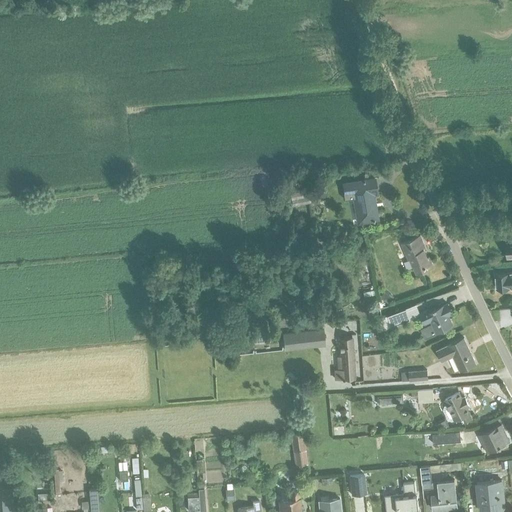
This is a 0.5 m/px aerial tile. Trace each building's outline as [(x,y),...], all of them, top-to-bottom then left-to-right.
[(375,177),(342,183),(345,198),(353,197),(357,222),(378,218),(373,193),(377,192),(375,177)] [(324,186),(315,187),(317,197),(325,196),(324,186)] [(307,189),(290,192),(292,205),(310,202),(307,189)] [(420,234),(401,242),(408,259),(410,258),(416,273),(429,268),(427,265),(433,263),(420,234)] [(368,265),(362,266),(366,282),(362,283),(366,295),(375,292),(368,265)] [(511,270),(495,272),(496,288),(511,287),(511,270)] [(387,289),(381,295),(388,302),(394,295),(387,289)] [(421,314),(419,315),(420,319),(422,318),(425,323),(431,320),(432,323),(421,328),(425,337),(455,324),(450,314),(453,313),(448,301),(433,308),(433,307),(420,312),(421,314)] [(388,314),(392,326),(419,315),(421,314),(420,312),(417,303),(388,314)] [(392,326),(388,314),(382,316),(383,319),(379,320),(382,329),(392,326)] [(323,328),(282,332),(284,349),(325,345),(323,328)] [(337,368),(334,368),(335,379),(356,377),(353,336),(339,336),(340,355),(337,355),(337,368)] [(465,336),(436,349),(442,361),(453,356),(460,371),(477,362),(465,336)] [(428,368),(402,371),(402,380),(429,378),(428,368)] [(433,387),(418,388),(419,400),(434,400),(433,387)] [(445,405),(443,409),(448,419),(453,420),(455,419),(455,420),(461,417),(464,422),(474,418),(468,406),(470,405),(465,395),(463,396),(460,390),(444,398),(447,403),(445,405)] [(346,392),(331,392),(331,409),(344,409),(344,401),(348,401),(348,396),(346,396),(346,392)] [(446,417),(436,422),(439,427),(450,425),(446,417)] [(502,422),(479,434),(485,447),(487,446),(489,450),(511,440),(502,422)] [(303,430),(290,432),(295,464),(308,462),(303,430)] [(461,432),(433,434),(433,445),(462,443),(461,432)] [(215,440),(205,441),(206,450),(216,449),(215,440)] [(129,455),(118,456),(120,479),(128,479),(126,460),(130,459),(129,455)] [(510,466),(509,459),(501,460),(502,467),(510,466)] [(459,507),(458,505),(455,477),(433,481),(431,471),(462,468),(461,461),(421,465),(423,488),(436,486),(437,492),(432,493),(434,510),(450,508),(459,507)] [(58,468),(54,468),(56,495),(60,495),(59,481),(64,481),(64,473),(63,473),(62,469),(59,469),(58,468)] [(364,472),(349,474),(351,494),(366,492),(364,472)] [(504,477),(476,480),(478,505),(480,505),(480,511),(507,510),(504,477)] [(388,511),(419,511),(419,507),(420,507),(418,492),(417,492),(416,480),(404,481),(405,492),(393,493),(394,500),(387,501),(388,511)] [(227,488),(226,488),(226,499),(234,499),(234,488),(233,488),(232,482),(226,482),(227,488)] [(14,511),(13,485),(1,486),(2,511),(14,511)] [(99,511),(98,487),(89,488),(91,511),(99,511)] [(279,509),(278,509),(277,511),(299,511),(300,510),(302,510),(299,491),(298,492),(297,489),(294,488),(290,489),(290,492),(288,492),(288,498),(278,499),(279,509)] [(200,511),(199,491),(187,491),(188,509),(194,509),(194,511),(200,511)] [(149,492),(142,492),(144,509),(151,508),(149,492)] [(394,500),(393,493),(385,494),(387,511),(388,511),(387,501),(394,500)] [(321,499),(318,499),(319,509),(320,509),(320,511),(342,511),(341,496),(328,498),(328,495),(321,495),(321,499)] [(237,511),(261,511),(260,499),(252,499),(253,504),(237,506),(237,511)]
